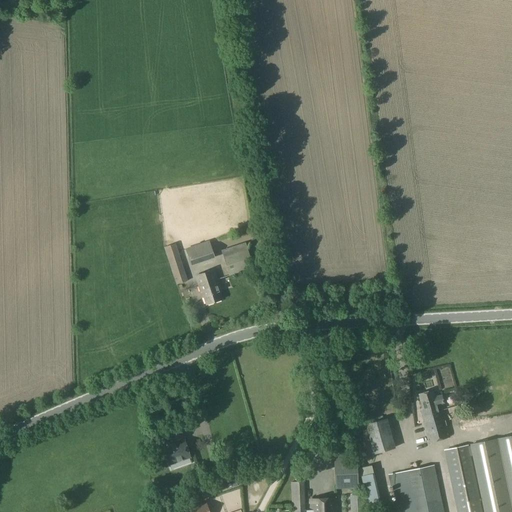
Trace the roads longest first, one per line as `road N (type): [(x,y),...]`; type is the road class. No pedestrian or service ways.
road 1 (tertiary): [(0,438),(224,340),(511,313)]
road 2 (track): [(312,328),(314,400),(259,511)]
